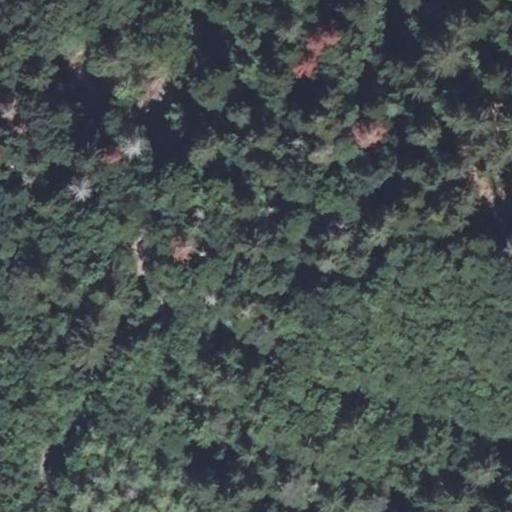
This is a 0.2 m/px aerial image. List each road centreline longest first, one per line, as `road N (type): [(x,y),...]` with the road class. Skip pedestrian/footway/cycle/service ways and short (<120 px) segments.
road 1 (track): [(131,275),(255,354),(511,434)]
road 2 (track): [(205,0),(159,142),(131,275)]
road 3 (track): [(131,275),(48,481),(55,511)]
